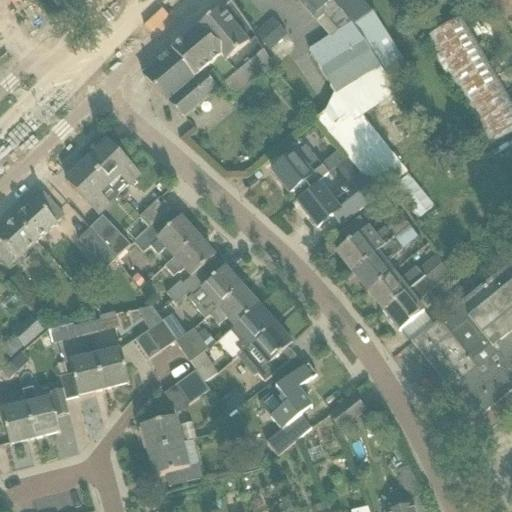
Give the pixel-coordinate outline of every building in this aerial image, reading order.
[(296,0),(300,5),(315,21),(321,15),(327,23),(339,12),(328,0),(296,0)] [(328,0),(339,12),(352,28),(369,54),(390,41),(373,13),(371,15),(359,0),(328,0)] [(429,0),(428,0),(418,8),(424,16),(435,8),(429,0)] [(511,0),(491,0),(493,2),(490,4),(503,21),(511,14),(511,0)] [(222,84),(261,50),(244,17),(231,2),(143,77),(166,104),(167,103),(183,121),(198,108),(218,92),(207,79),(213,73),(222,84)] [(424,42),(488,148),(511,133),(511,106),(461,19),(424,42)] [(268,23),(254,35),(268,50),(282,38),(268,23)] [(310,52),(310,54),(331,88),(329,89),(333,95),(334,95),(337,95),(362,79),(365,84),(382,74),(375,63),(369,54),(352,28),(351,26),(331,39),(310,52)] [(256,82),(273,68),(263,54),(261,51),(261,50),(222,84),(234,99),(236,97),(255,81),(256,82)] [(326,110),(315,121),(360,179),(361,177),(368,186),(376,198),(405,175),(368,127),(358,120),(349,114),(336,124),(326,110)] [(107,144),(86,164),(109,187),(118,196),(129,186),(138,177),(107,144)] [(272,173),(290,195),(305,183),(310,189),(328,176),(305,148),(294,156),(272,173)] [(109,187),(86,164),(66,183),(98,216),(108,206),(99,196),(109,187)] [(341,192),(342,193),(330,202),(320,188),(298,205),(317,230),(334,217),(340,225),(339,225),(340,227),(375,200),(375,199),(376,198),(368,186),(361,177),(360,179),(344,191),(343,190),(341,192)] [(407,196),(423,233),(442,225),(426,188),(407,196)] [(43,195),(15,220),(36,243),(64,218),(43,195)] [(139,218),(150,230),(163,218),(171,211),(160,199),(145,212),(139,218)] [(500,224),(496,227),(507,241),(511,236),(511,217),(508,213),(498,221),(500,224)] [(101,218),(89,230),(115,262),(129,248),(120,239),(101,218)] [(165,250),(174,260),(174,261),(197,240),(180,221),(172,228),(163,218),(150,230),(133,245),(143,255),(149,249),(157,257),(165,250)] [(336,254),(352,274),(409,228),(401,219),(385,231),(384,230),(374,238),(359,219),(333,240),(341,250),(336,254)] [(36,243),(15,220),(0,233),(0,259),(9,269),(36,243)] [(352,274),(368,293),(391,275),(384,266),(401,253),(401,252),(417,239),(409,228),(352,274)] [(115,262),(89,230),(78,241),(104,271),(103,272),(109,277),(119,267),(114,262),(115,262)] [(174,261),(174,260),(164,269),(173,279),(177,276),(180,275),(184,272),(191,279),(214,258),(197,240),(174,261)] [(368,293),(383,313),(439,268),(432,260),(417,272),(415,270),(398,283),(391,275),(368,293)] [(511,265),(493,280),(480,288),(459,305),(457,307),(458,307),(440,322),(439,322),(411,345),(414,349),(416,347),(442,379),(440,381),(449,392),(457,385),(473,405),(468,409),(472,420),(482,416),(511,392),(511,265)] [(439,268),(383,313),(399,333),(422,314),(416,305),(433,291),(432,291),(448,278),(439,268)] [(204,322),(208,318),(241,289),(224,270),(214,279),(214,278),(210,281),(207,277),(188,293),(189,294),(189,295),(191,297),(188,301),(197,311),(196,312),(204,322)] [(7,285),(28,307),(38,298),(17,276),(7,285)] [(175,306),(189,295),(189,294),(188,293),(180,285),(167,297),(175,306)] [(459,290),(458,290),(459,305),(480,288),(459,290)] [(233,330),(258,308),(241,289),(208,318),(218,328),(225,321),(233,330)] [(37,299),(28,307),(35,314),(44,306),(37,299)] [(232,365),(238,359),(274,327),(258,308),(233,330),(225,336),(215,346),(216,347),(218,346),(233,362),(231,363),(232,365)] [(102,333),(100,321),(87,325),(90,336),(102,333)] [(13,349),(19,356),(26,350),(25,350),(38,337),(23,323),(12,332),(20,341),(13,349)] [(149,361),(175,344),(176,343),(163,323),(135,343),(138,345),(149,361)] [(90,336),(87,325),(74,328),(73,324),(49,330),(53,345),(77,339),(90,336)] [(274,327),(238,359),(254,379),(257,376),(266,386),(280,373),(284,369),(292,360),(293,361),(296,358),(290,352),(287,349),(291,346),(274,327)] [(193,332),(176,343),(175,344),(190,364),(207,352),(193,332)] [(20,356),(12,364),(18,371),(17,372),(18,374),(28,364),(27,363),(33,357),(26,350),(19,356),(20,356)] [(120,351),(95,357),(103,392),(129,385),(120,351)] [(59,379),(61,386),(62,391),(65,402),(78,399),(80,399),(80,398),(103,392),(95,357),(69,364),(72,376),(59,379)] [(18,371),(12,364),(1,374),(9,382),(18,374),(17,372),(18,371)] [(276,393),(262,403),(272,418),(270,419),(281,433),(266,444),(277,458),(291,446),(296,443),(311,431),(301,418),(312,410),(301,396),(304,394),(300,390),(317,377),(308,366),(292,378),(289,381),(289,380),(275,391),(276,393)] [(174,388),(189,407),(210,392),(196,372),(174,388)] [(246,404),(235,390),(217,405),(227,418),(246,404)] [(69,416),(65,402),(62,391),(52,393),(47,394),(48,399),(45,400),(45,401),(35,403),(32,393),(22,395),(24,406),(26,405),(35,441),(58,435),(58,436),(60,435),(56,419),(69,416)] [(330,418),(340,430),(364,412),(354,399),(330,418)] [(26,405),(24,406),(0,411),(5,429),(9,447),(35,441),(26,405)] [(222,418),(212,424),(221,436),(230,430),(222,418)] [(141,428),(148,453),(183,445),(176,419),(141,428)] [(230,430),(221,436),(229,448),(238,442),(230,430)] [(183,445),(148,453),(155,479),(189,470),(183,445)] [(388,457),(411,501),(423,495),(408,467),(399,451),(388,457)]
